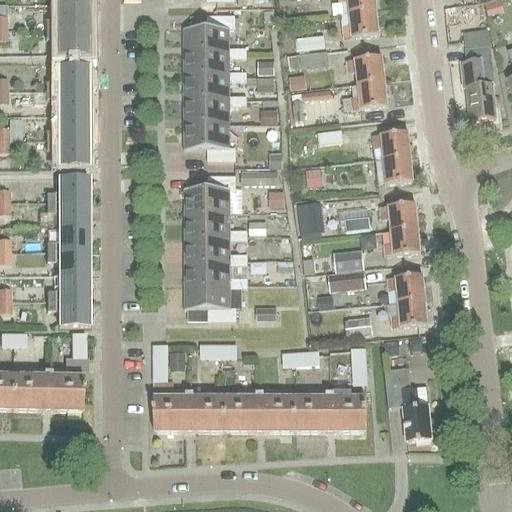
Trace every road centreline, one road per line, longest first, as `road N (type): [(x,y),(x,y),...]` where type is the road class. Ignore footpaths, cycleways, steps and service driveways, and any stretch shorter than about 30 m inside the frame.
road 1 (residential): [(110,495),(109,0)]
road 2 (residential): [(498,511),(453,185)]
road 3 (residential): [(110,495),(292,487),(323,511)]
road 4 (residential): [(453,185),(419,0)]
